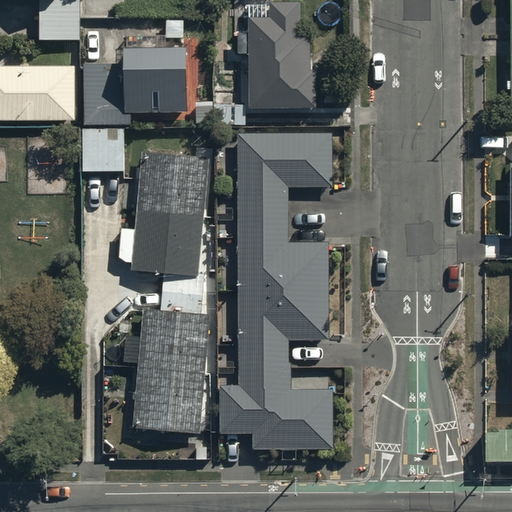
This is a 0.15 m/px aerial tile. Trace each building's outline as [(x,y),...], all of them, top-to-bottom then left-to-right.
[(301,0),(270,1),(270,16),(248,16),(249,107),(316,106),(316,69),(311,69),(311,30),(301,30),(301,0)] [(81,5),(41,5),(42,39),(81,39),(81,5)] [(132,110),(188,109),(187,45),(124,47),(124,59),(87,60),(88,123),(133,122),(132,110)] [(0,118),(76,119),(76,66),(0,65),(0,118)] [(333,185),(332,131),(238,131),(239,384),(221,384),(221,432),(253,432),(253,448),(333,448),(333,390),(291,390),(291,340),(330,339),(330,240),(290,240),(289,186),(333,185)] [(120,256),(126,261),(134,261),(133,270),(199,276),(209,157),(143,151),(137,227),(123,226),(120,256)] [(214,281),(162,277),(160,308),(141,307),(139,333),(125,332),(123,362),(137,364),(132,428),(202,434),(214,281)] [(511,423),(499,423),(499,431),(486,431),(486,461),(511,460),(511,423)]
